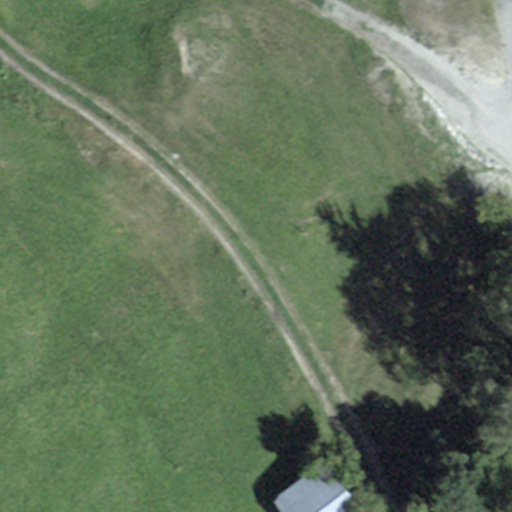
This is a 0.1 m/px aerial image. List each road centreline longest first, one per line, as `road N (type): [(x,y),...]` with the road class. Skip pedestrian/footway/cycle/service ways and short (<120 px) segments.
road 1 (track): [(0,37),(132,143),(257,270),(357,430),(392,511)]
road 2 (track): [(511,174),(456,90),(290,0)]
